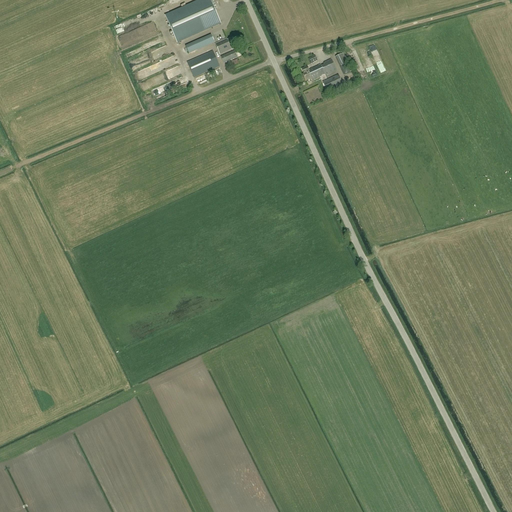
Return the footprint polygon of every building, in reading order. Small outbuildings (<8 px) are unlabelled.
[(210,0),(202,0),(165,16),(177,43),(221,24),(210,0)] [(236,46),(233,38),(227,40),(227,39),(215,44),(220,55),(234,49),(233,47),(236,46)] [(189,54),(200,49),(197,42),(185,47),(189,54)] [(373,57),(378,72),(384,70),(380,57),(378,58),(377,54),(383,52),(382,49),(387,47),(385,43),(374,47),(375,48),(370,49),(373,57)] [(220,66),(213,51),(188,63),(195,78),(220,66)] [(237,57),(235,51),(221,57),(224,63),(237,57)] [(349,66),(348,64),(343,54),(336,57),(341,67),(344,75),(348,74),(345,67),(349,66)] [(326,76),(337,71),(331,59),(324,63),(324,65),(321,66),(321,65),(309,70),(307,67),(302,69),(304,74),(303,75),(306,81),(310,80),(310,81),(325,74),(326,76)] [(176,77),(174,71),(167,73),(165,70),(160,72),(163,81),(176,77)] [(358,74),(361,81),(367,79),(363,72),(358,74)] [(343,85),(338,75),(323,82),(327,92),(337,87),(338,89),(342,88),(340,86),(343,85)] [(317,87),(308,91),(310,96),(307,97),(311,105),(323,100),(317,87)]
